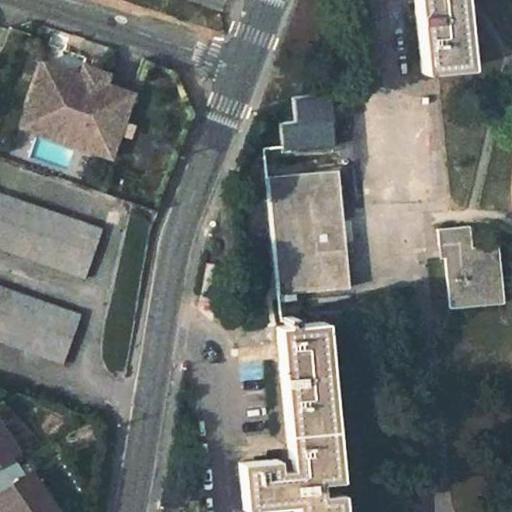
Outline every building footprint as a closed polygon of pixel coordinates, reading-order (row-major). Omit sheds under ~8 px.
[(511,0),(412,0),(420,73),(467,68),(460,0),(511,0)] [(42,62),(26,107),(97,132),(116,138),(131,93),(104,84),(103,84),(97,86),(83,82),(80,76),(79,75),(42,62)] [(97,86),(103,84),(104,84),(107,74),(82,65),(79,75),(80,76),(83,82),(97,86)] [(97,132),(26,107),(20,126),(91,151),(97,132)] [(335,170),(267,177),(279,294),(347,288),(337,186),(335,170)] [(0,247),(83,275),(99,226),(0,191),(0,247)] [(468,225),(435,229),(438,258),(443,258),(448,308),(501,303),(495,244),(470,247),(468,225)] [(0,341),(61,363),(77,312),(0,285),(0,341)] [(321,321),(274,326),(288,468),(276,470),(275,458),(237,462),(242,509),(292,504),(292,511),(339,511),(338,492),(318,494),(317,482),(336,479),(321,321)] [(0,509),(1,511),(52,511),(56,510),(28,469),(23,472),(9,451),(13,447),(0,427),(0,509)]
